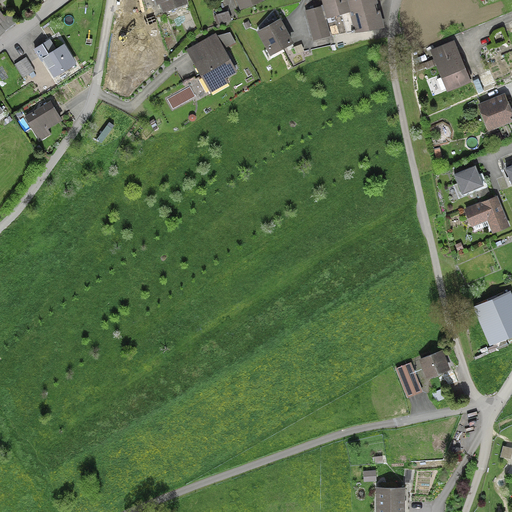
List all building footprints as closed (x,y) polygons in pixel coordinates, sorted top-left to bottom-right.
[(154,0),(157,5),(160,4),(163,13),(188,4),(186,0),(154,0)] [(265,0),(236,0),(240,10),(265,0)] [(321,0),(327,19),(342,15),(347,34),(355,31),(355,33),(384,28),(376,0),(321,0)] [(321,6),(305,10),(313,40),(330,36),(326,19),(325,19),(321,6)] [(228,11),(216,14),(219,24),(231,20),(228,11)] [(294,43),(281,18),(257,31),(270,56),(294,43)] [(152,29),(121,23),(116,48),(147,54),(151,34),(152,29)] [(186,49),(194,65),(225,48),(236,42),(230,32),(218,36),(216,33),(186,49)] [(76,64),(64,44),(56,49),(50,39),(33,49),(41,62),(43,60),(54,77),(76,64)] [(471,82),(454,41),(430,50),(441,77),(436,79),(441,91),(446,89),(447,92),(471,82)] [(238,72),(225,48),(194,65),(208,88),(226,78),(238,72)] [(35,70),(26,56),(14,64),(23,78),(35,70)] [(435,66),(432,59),(414,66),(416,71),(426,67),(427,69),(435,66)] [(226,78),(208,88),(210,93),(229,83),(226,78)] [(511,121),(511,110),(504,93),(477,104),(488,132),(511,121)] [(63,120),(51,100),(24,116),(40,141),(51,134),(48,129),(63,120)] [(439,148),(434,149),(436,159),(442,158),(439,148)] [(484,186),(476,165),(454,174),(462,195),(484,186)] [(497,195),(464,209),(471,227),(487,220),(493,234),(510,227),(497,195)] [(461,242),(455,245),(457,251),(463,248),(461,242)] [(511,336),(511,293),(510,290),(473,306),(490,346),(511,336)] [(450,370),(442,350),(419,359),(427,379),(450,370)] [(411,362),(395,368),(407,398),(423,392),(411,362)] [(511,459),(511,453),(511,447),(503,446),(501,457),(511,459)] [(376,470),(363,471),(364,482),(376,481),(376,470)] [(376,488),(376,511),(405,511),(405,488),(376,488)]
